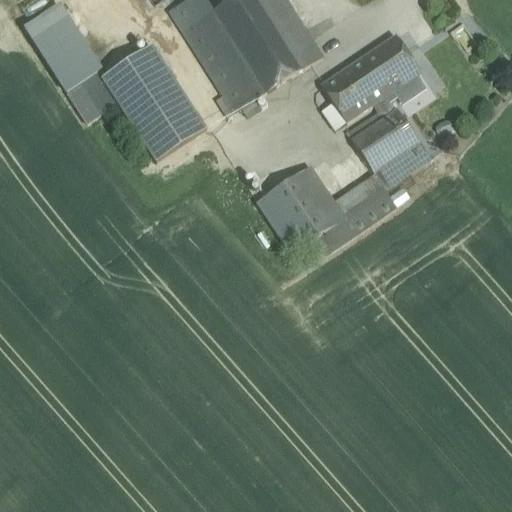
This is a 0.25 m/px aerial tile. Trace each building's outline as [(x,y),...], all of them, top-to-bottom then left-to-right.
[(167,0),(149,0),(154,9),(167,0)] [(323,61),(284,0),(239,0),(215,16),(204,0),(193,0),(171,15),(235,117),(267,97),(267,96),(323,61)] [(98,77),(56,11),(26,31),(67,97),(98,77)] [(396,40),(321,90),(347,128),(374,110),(387,101),(422,78),(396,40)] [(207,135),(153,51),(103,83),(157,167),(207,135)] [(387,101),(374,110),(379,117),(347,138),(375,180),(385,194),(431,163),(398,115),(397,116),(387,101)] [(311,173),(259,208),(293,259),(345,224),(334,208),(311,173)] [(375,180),(334,208),(345,224),(355,239),(397,211),(385,194),(375,180)]
